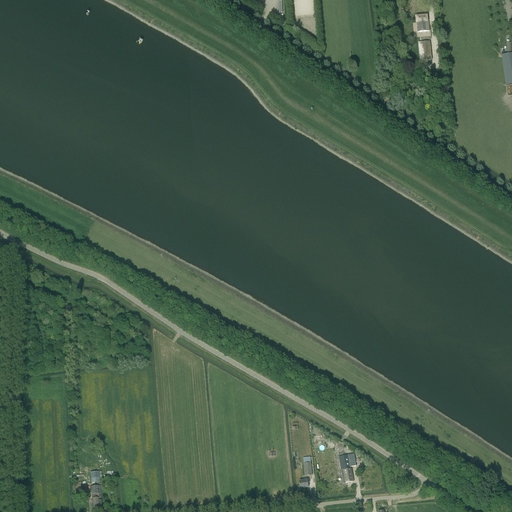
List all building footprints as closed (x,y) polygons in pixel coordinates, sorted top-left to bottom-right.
[(417,23),(418,23),(418,32),(428,31),(428,23),(427,16),(416,17),(417,23)] [(432,61),(430,42),(418,43),(420,62),(432,61)] [(506,86),(511,84),(511,53),(501,55),(506,86)] [(351,468),(357,466),(354,454),(339,457),(341,471),(343,480),(345,480),(346,483),(353,482),(351,469),(351,468)] [(310,457),(303,458),(304,464),(303,464),(305,476),(312,476),(311,463),(310,457)] [(100,482),(100,479),(102,479),(101,472),(90,472),(91,483),(100,482)] [(307,480),(307,479),(304,479),(304,481),(299,481),(300,489),(308,488),(308,480),(307,480)] [(99,500),(98,498),(101,498),(100,491),(100,486),(91,487),(91,490),(92,499),(93,508),(99,507),(102,507),(101,500),(99,500)]
